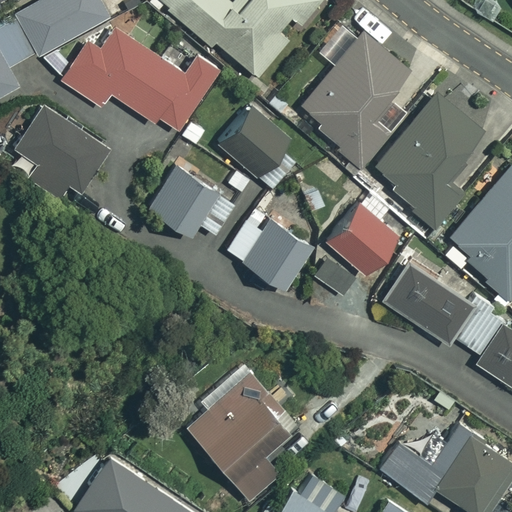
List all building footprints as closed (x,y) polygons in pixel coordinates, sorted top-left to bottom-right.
[(38,0),(12,15),(35,56),(111,14),(102,0),(38,0)] [(158,0),(210,45),(215,40),(256,76),(288,39),(279,31),(291,17),(300,25),(321,0),(237,0),(233,5),(227,0),(158,0)] [(35,56),(12,15),(0,21),(0,95),(19,85),(11,70),(35,56)] [(184,72),(115,24),(99,48),(88,40),(61,79),(101,107),(111,92),(153,121),(157,116),(177,130),(220,70),(197,54),(184,72)] [(372,120),(408,75),(359,34),(301,106),(321,122),(316,127),(361,164),(387,132),(372,120)] [(487,136),(437,93),(375,166),(395,183),(391,188),(437,227),(464,195),(448,182),(487,136)] [(108,147),(44,105),(35,120),(19,109),(0,137),(0,138),(62,179),(79,191),(108,147)] [(291,141),(245,107),(216,146),(271,187),(294,156),(285,149),(291,141)] [(511,165),(450,237),(469,254),(465,259),(507,297),(511,291),(511,165)] [(234,204),(176,166),(148,209),(190,236),(199,223),(215,233),(234,204)] [(399,238),(361,204),(327,242),(365,276),(399,238)] [(313,249),(255,207),(226,249),(283,290),(313,249)] [(451,335),(471,306),(407,262),(381,300),(445,344),(451,335)] [(471,306),(451,335),(479,354),(501,322),(474,303),(471,306)] [(511,329),(501,322),(479,354),(474,361),(511,387),(511,329)] [(298,425),(247,367),(207,401),(210,405),(185,426),(247,498),(278,472),(263,455),(298,425)] [(446,442),(434,433),(417,456),(398,442),(380,468),(427,501),(437,488),(471,511),(485,511),(511,473),(511,463),(458,425),(446,442)] [(187,511),(110,457),(74,508),(80,511),(187,511)] [(334,511),(344,499),(305,472),(276,511),(334,511)] [(406,511),(388,500),(380,511),(406,511)]
